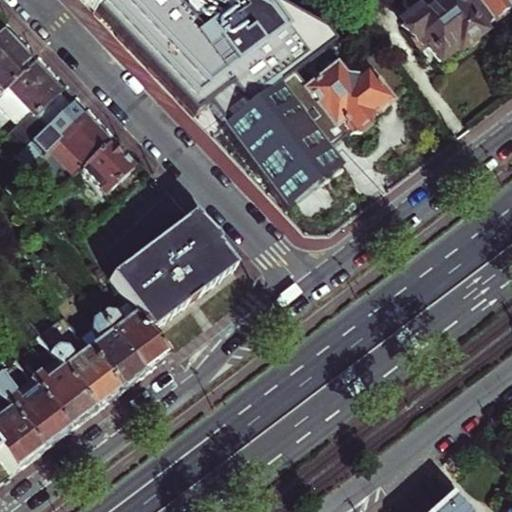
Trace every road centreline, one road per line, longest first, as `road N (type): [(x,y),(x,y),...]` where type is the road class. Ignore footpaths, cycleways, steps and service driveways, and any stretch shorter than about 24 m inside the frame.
road 1 (residential): [(32,0),(303,286)]
road 2 (tertiary): [(303,286),(193,385),(24,511)]
road 3 (primary): [(358,340),(213,424),(95,511)]
road 4 (primary): [(358,340),(132,511)]
road 5 (tertiary): [(511,129),(303,286)]
road 6 (tertiary): [(324,511),(511,370)]
road 7 (primary): [(339,392),(511,260)]
road 8 (primary): [(339,392),(511,281)]
road 9 (primary): [(181,511),(339,392)]
road 10 (primary): [(511,224),(358,340)]
